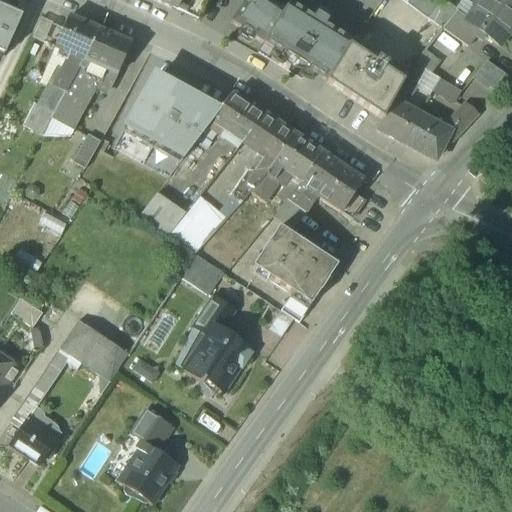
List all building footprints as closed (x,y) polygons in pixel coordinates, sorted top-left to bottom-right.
[(148,0),(172,11),(177,0),(148,0)] [(283,14),(262,0),(247,0),(231,25),(261,46),(262,46),(283,14)] [(440,2),(438,0),(398,0),(428,21),(440,2)] [(511,27),(511,7),(501,0),(476,0),(474,4),(475,11),(467,22),(466,24),(484,37),(498,47),(504,38),(511,37),(510,30),(511,27)] [(456,13),(440,2),(428,21),(442,31),(456,14),(456,13)] [(0,55),(3,57),(20,18),(0,9),(0,7),(1,5),(0,4),(0,55)] [(313,21),(289,5),(283,14),(262,46),(285,60),(284,62),(301,72),(302,70),(326,85),(326,84),(349,47),(351,43),(325,27),(327,24),(316,17),(313,21)] [(467,22),(456,14),(442,31),(467,50),(476,38),(481,42),(484,37),(466,24),(467,22)] [(97,32),(68,19),(54,49),(54,50),(55,50),(70,57),(83,63),(97,32)] [(41,21),(33,39),(43,44),(51,26),(41,21)] [(62,31),(51,26),(43,44),(54,49),(62,31)] [(97,32),(83,63),(116,77),(130,46),(97,32)] [(389,66),(379,60),(376,65),(349,47),(326,84),(384,122),(405,87),(406,84),(386,71),(389,66)] [(70,57),(55,50),(46,70),(55,74),(57,70),(62,72),(70,57)] [(62,72),(53,89),(65,95),(83,63),(70,57),(62,72)] [(491,90),(502,75),(484,62),(474,77),(491,90)] [(116,77),(83,63),(65,95),(53,117),(51,121),(71,132),(102,78),(114,83),(116,77)] [(426,73),(417,67),(406,84),(405,87),(414,93),(426,73)] [(37,108),(36,108),(53,117),(65,95),(53,89),(62,72),(57,70),(55,74),(37,108)] [(206,132),(218,115),(191,101),(193,98),(181,91),(179,95),(152,80),(126,128),(184,161),(206,132)] [(384,122),(379,131),(377,133),(404,147),(420,116),(405,108),(414,93),(405,87),(384,122)] [(218,115),(206,132),(215,135),(218,132),(239,145),(241,144),(264,117),(233,96),(218,115)] [(468,105),(454,120),(465,130),(478,116),(468,105)] [(53,117),(36,108),(37,108),(34,106),(23,127),(42,138),(51,121),(53,117)] [(445,130),(420,116),(404,147),(431,161),(439,158),(447,140),(451,133),(445,130)] [(454,120),(449,116),(445,121),(449,125),(445,130),(451,133),(447,140),(452,144),(465,130),(454,120)] [(295,137),(264,117),(241,144),(264,160),(273,165),(295,137)] [(167,181),(184,161),(126,128),(114,151),(167,181)] [(88,137),(73,165),(85,171),(100,144),(88,137)] [(322,154),(295,137),(273,165),(282,171),(301,184),(321,156),(322,154)] [(361,184),(321,156),(301,184),(287,202),(306,215),(317,198),(350,221),(363,203),(353,196),(361,184)] [(264,160),(255,173),(264,180),(266,176),(273,165),(264,160)] [(273,165),(266,176),(275,182),(276,181),(282,171),(273,165)] [(255,173),(248,173),(241,184),(253,192),(264,180),(255,173)] [(253,192),(249,195),(265,205),(280,184),(276,181),(275,182),(266,176),(264,180),(253,192)] [(241,184),(232,199),(241,205),(249,195),(253,192),(241,184)] [(171,205),(157,195),(139,218),(153,228),(171,205)] [(227,220),(197,199),(184,215),(167,238),(194,256),(227,220)] [(287,202),(274,221),(292,233),(306,215),(287,202)] [(171,205),(153,228),(167,238),(184,215),(171,205)] [(337,269),(279,230),(270,244),(269,244),(262,255),(253,269),(293,295),(312,308),(337,269)] [(224,276),(194,256),(179,279),(208,299),(224,276)] [(312,308),(293,295),(282,313),(300,325),(312,308)] [(233,313),(214,300),(201,319),(221,332),(233,313)] [(41,315),(20,302),(10,317),(31,331),(41,315)] [(221,332),(201,319),(193,330),(206,339),(183,373),(203,387),(205,384),(221,395),(239,369),(241,370),(250,357),(248,355),(250,352),(221,332)] [(77,324),(59,352),(70,359),(75,362),(93,335),(77,324)] [(128,357),(93,335),(75,362),(109,385),(128,357)] [(59,352),(25,402),(37,410),(70,359),(59,352)] [(0,360),(0,401),(18,373),(0,360)] [(37,410),(25,402),(13,421),(23,428),(26,423),(28,424),(37,410)] [(171,431),(146,414),(129,438),(142,446),(155,455),(171,431)] [(28,424),(26,423),(23,428),(10,448),(40,467),(56,442),(28,424)] [(155,455),(142,446),(116,485),(124,491),(123,493),(124,496),(126,498),(128,499),(130,500),(133,499),(135,498),(149,508),(176,469),(155,455)]
